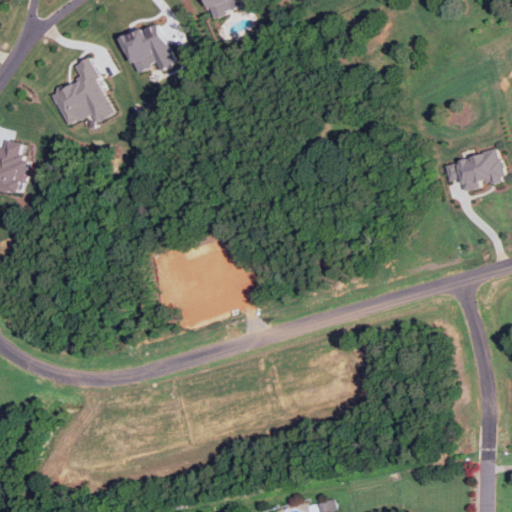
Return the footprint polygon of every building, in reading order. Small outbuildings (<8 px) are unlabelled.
[(249,4),(247,0),(211,0),(217,17),(230,14),(229,10),(249,4)] [(126,38),(142,71),(160,62),(164,70),(180,62),(160,21),(126,38)] [(119,112),(101,78),(105,76),(94,56),(79,64),(85,76),(55,93),(72,125),(96,112),(101,122),(119,112)] [(0,187),(24,193),(33,158),(23,155),(26,143),(9,139),(8,147),(0,145),(0,187)] [(448,162),(452,180),(466,177),(469,190),(484,186),(484,183),(509,177),(501,149),(448,162)] [(291,205),(341,191),(350,225),(301,238),(291,205)] [(179,264),(226,251),(234,282),(188,295),(179,264)] [(254,427),(249,429),(253,442),(214,453),(205,423),(235,415),(233,405),(247,401),(254,427)] [(331,511),(340,510),(337,498),(309,506),(310,511),(331,511)]
